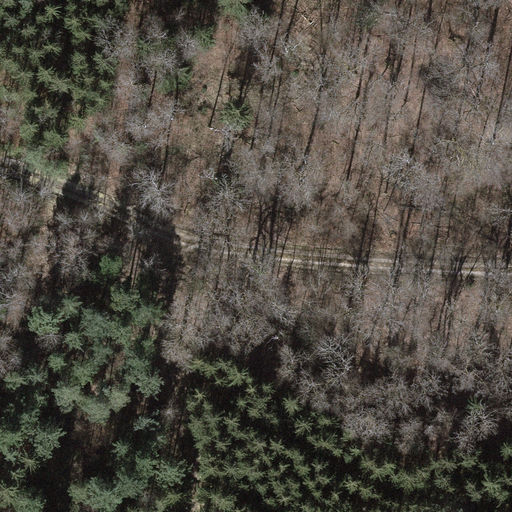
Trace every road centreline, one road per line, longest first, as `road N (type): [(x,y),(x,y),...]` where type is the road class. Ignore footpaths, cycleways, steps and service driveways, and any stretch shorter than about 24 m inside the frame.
road 1 (track): [(0,162),(180,243),(511,264)]
road 2 (track): [(180,243),(171,320),(193,439),(195,511)]
